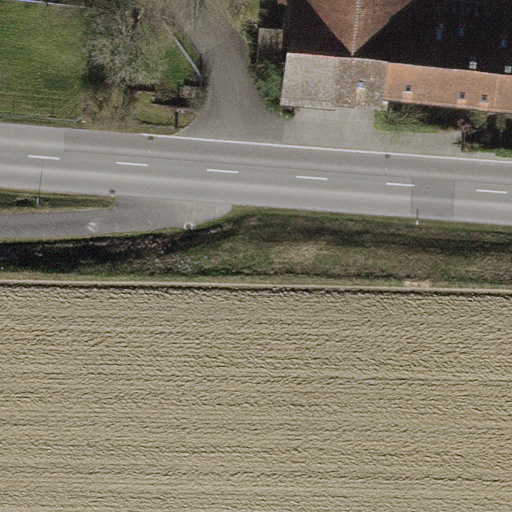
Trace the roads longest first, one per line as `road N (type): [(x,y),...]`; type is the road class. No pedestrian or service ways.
road 1 (tertiary): [(0,159),(511,196)]
road 2 (track): [(0,228),(130,223),(238,178)]
road 3 (track): [(185,0),(240,92),(238,178)]
